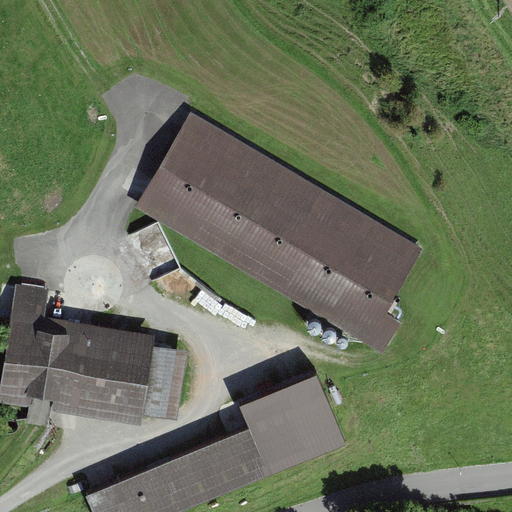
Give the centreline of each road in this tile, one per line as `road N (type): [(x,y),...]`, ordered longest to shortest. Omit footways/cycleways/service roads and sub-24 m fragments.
road 1 (track): [(0,506),(80,457),(206,415),(225,381),(211,342),(145,296),(112,239),(103,212),(133,123),(88,65),(55,0)]
road 2 (residential): [(327,511),(385,492),(511,481)]
